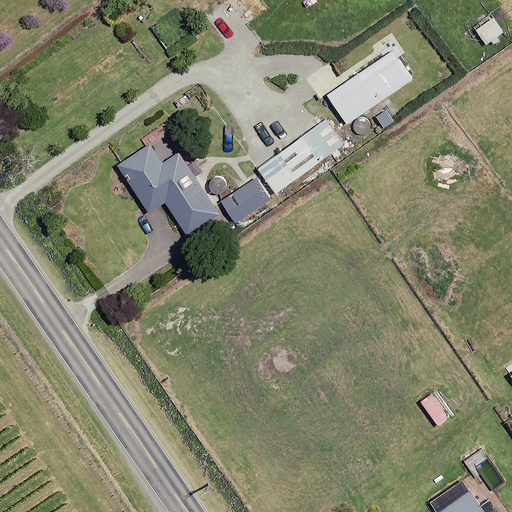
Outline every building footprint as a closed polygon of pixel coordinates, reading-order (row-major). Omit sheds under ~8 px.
[(472,31),(484,45),(489,40),(492,43),(497,38),(495,35),(501,30),(490,16),(472,31)] [(411,77),(391,49),(326,93),(346,122),(411,77)] [(341,143),(324,118),(257,166),(274,191),(341,143)] [(159,163),(145,143),(116,164),(147,210),(163,200),(185,233),(216,212),(175,152),(159,163)] [(268,198),(255,177),(219,200),(232,221),(268,198)] [(500,511),(489,495),(476,504),(458,477),(424,499),(432,511),(500,511)]
